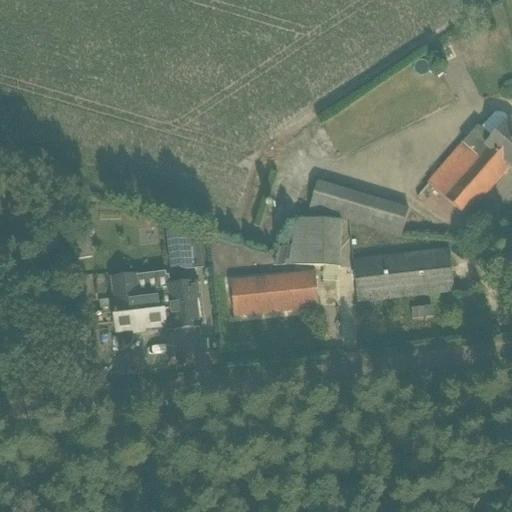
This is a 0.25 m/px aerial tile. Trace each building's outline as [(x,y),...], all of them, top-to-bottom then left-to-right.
[(475,130),(476,131),(429,185),(466,219),(511,169),(511,122),(511,121),(494,141),(479,128),(477,129),(476,128),(475,130)] [(409,212),(393,207),(385,234),(401,239),(409,212)] [(333,267),(335,219),(289,218),(288,266),(333,267)] [(167,234),(172,274),(192,272),(190,255),(188,238),(187,231),(167,234)] [(354,263),(358,304),(455,293),(450,252),(354,263)] [(314,277),(232,286),(235,316),(318,307),(314,277)] [(165,329),(166,329),(166,326),(174,325),(175,331),(200,328),(195,286),(170,289),(170,295),(139,299),(136,278),(113,281),(115,302),(113,302),(117,334),(136,332),(136,329),(165,326),(165,329)] [(412,321),(433,319),(432,308),(411,310),(412,321)]
